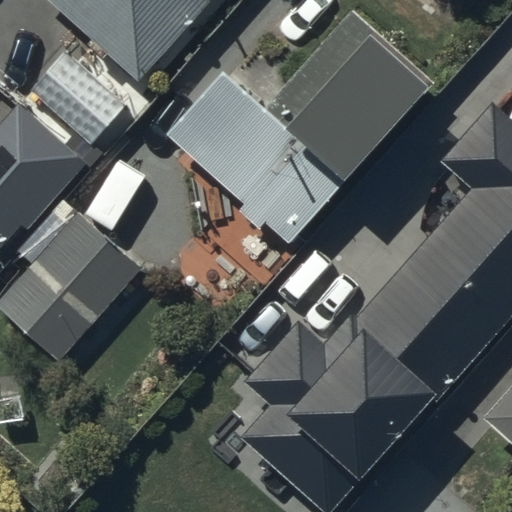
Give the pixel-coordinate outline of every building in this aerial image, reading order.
[(48,0),(91,39),(86,44),(103,60),(108,54),(138,82),(212,0),(48,0)] [(465,0),(414,0),(443,26),(465,0)] [(435,82),(352,9),(265,109),(221,69),(164,133),(243,205),(238,210),(260,230),(266,222),(289,243),(435,82)] [(65,48),(28,91),(90,146),(128,104),(65,48)] [(0,248),(20,226),(27,231),(88,162),(19,100),(0,122),(0,248)] [(468,177),(332,324),(417,402),(466,346),(467,347),(476,338),(482,343),(511,309),(511,127),(510,130),(488,109),(445,156),(468,177)] [(30,263),(0,296),(0,309),(59,363),(141,270),(78,210),(64,224),(52,212),(16,250),(30,263)] [(216,413),(325,506),(406,416),(296,317),(251,367),(272,386),(269,389),(265,385),(258,393),(245,381),(216,413)] [(511,384),(480,418),(511,445),(511,384)]
